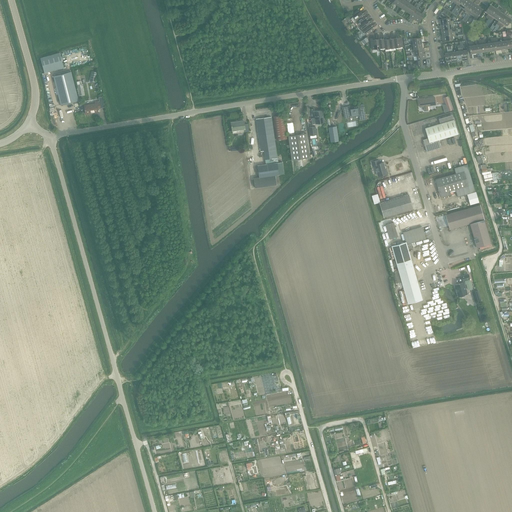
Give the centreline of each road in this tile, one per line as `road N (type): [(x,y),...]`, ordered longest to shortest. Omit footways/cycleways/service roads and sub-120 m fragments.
road 1 (unclassified): [(155,511),(49,135)]
road 2 (tertiary): [(49,135),(403,78)]
road 3 (track): [(447,72),(500,242),(488,275),(511,357)]
road 4 (unclassified): [(444,263),(402,121),(403,78)]
road 5 (track): [(292,382),(330,511)]
road 6 (track): [(343,511),(321,428),(364,422)]
road 7 (tertiary): [(28,123),(34,86),(11,0)]
